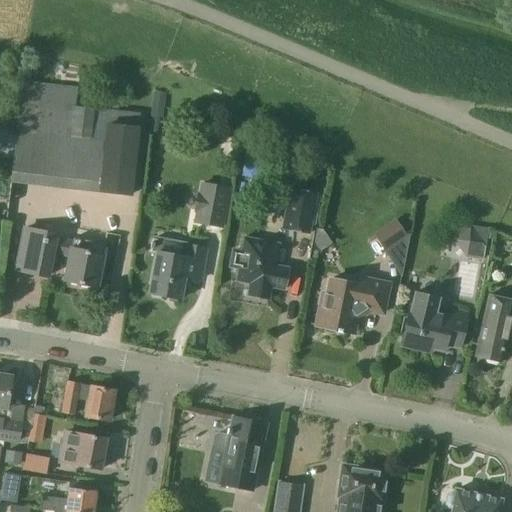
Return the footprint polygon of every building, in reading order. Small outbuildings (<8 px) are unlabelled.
[(99,192),(129,195),(137,129),(116,127),(118,112),(18,102),(9,183),(98,194),(99,192)] [(194,213),(192,225),(222,230),(229,189),(199,184),(198,194),(207,195),(204,215),(194,213)] [(280,229),(309,235),(317,194),(287,189),(280,229)] [(373,234),(385,251),(406,237),(394,220),(373,234)] [(451,241),(465,259),(483,245),(469,226),(451,241)] [(46,278),(50,253),(54,239),(54,235),(24,229),(15,271),(46,278)] [(316,229),(313,243),(320,252),(332,244),(322,230),(316,229)] [(156,252),(149,291),(162,294),(162,296),(178,300),(183,277),(199,280),(205,249),(189,246),(189,244),(153,238),(151,251),(156,252)] [(246,296),(268,300),(270,288),(282,290),(286,269),(274,267),(278,245),(243,238),(240,253),(233,252),(230,267),(237,269),(235,282),(248,284),(246,296)] [(64,281),(95,288),(103,245),(72,239),(72,243),(54,239),(50,253),(69,257),(64,281)] [(322,327),(352,334),(355,316),(364,310),(381,314),(387,285),(362,280),(360,287),(329,280),(326,295),(322,294),(319,308),(325,310),(322,327)] [(419,345),(443,351),(444,345),(459,348),(467,314),(451,310),(449,321),(433,317),(436,302),(413,296),(409,312),(407,311),(399,345),(418,349),(419,345)] [(485,364),(495,366),(498,363),(499,363),(507,330),(511,331),(510,335),(511,335),(511,307),(511,308),(511,307),(511,301),(488,296),(474,357),(484,359),(485,364)] [(0,441),(18,445),(24,407),(6,404),(10,378),(0,376),(0,441)] [(107,422),(113,392),(73,384),(66,383),(60,413),(67,414),(74,416),(77,399),(86,401),(83,418),(107,422)] [(217,485),(251,492),(266,424),(231,417),(229,429),(226,428),(225,435),(228,435),(227,437),(217,435),(213,437),(211,448),(213,451),(224,453),(217,485)] [(74,466),(99,470),(99,469),(104,470),(106,458),(101,457),(104,440),(80,435),(80,436),(64,433),(59,462),(75,465),(74,466)] [(5,451),(3,463),(19,466),(21,454),(5,451)] [(22,471),(45,476),(48,459),(25,455),(22,471)] [(337,511),(377,511),(379,503),(381,504),(386,473),(341,467),(337,498),(339,498),(337,511)] [(2,489),(0,498),(0,500),(15,503),(17,491),(20,477),(4,474),(2,489)] [(297,511),(302,486),(278,483),(273,511),(297,511)] [(48,511),(52,511),(91,511),(94,492),(68,489),(66,500),(40,497),(39,510),(48,511)] [(496,511),(499,501),(454,491),(453,495),(450,495),(447,497),(445,505),(447,509),(450,510),(449,511),(496,511)]
